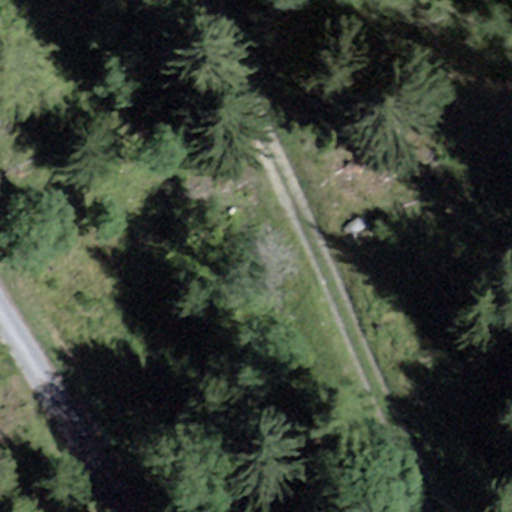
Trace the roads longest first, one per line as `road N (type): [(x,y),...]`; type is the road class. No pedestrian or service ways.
road 1 (track): [(420,511),(340,342),(233,0)]
road 2 (unclassified): [(0,299),(134,511)]
